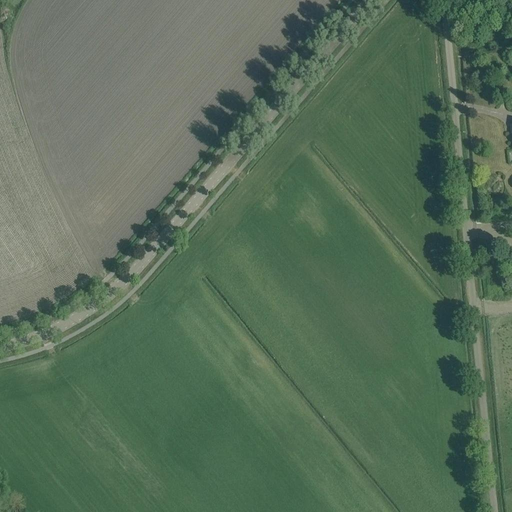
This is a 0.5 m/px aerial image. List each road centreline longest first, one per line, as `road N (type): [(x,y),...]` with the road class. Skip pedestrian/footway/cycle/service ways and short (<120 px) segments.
road 1 (unclassified): [(0,346),(54,329),(106,297),(369,0)]
road 2 (unclassified): [(494,511),(442,0)]
